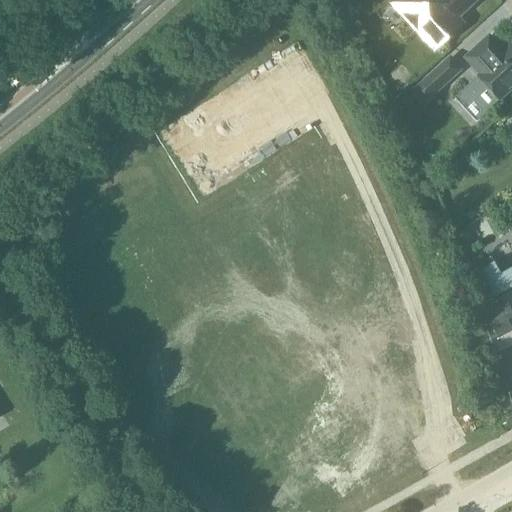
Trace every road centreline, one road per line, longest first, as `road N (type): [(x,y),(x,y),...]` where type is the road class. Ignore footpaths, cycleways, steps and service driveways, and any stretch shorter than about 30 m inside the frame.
road 1 (secondary): [(0,128),(100,44),(103,31)]
road 2 (secondary): [(103,31),(63,48),(0,95)]
